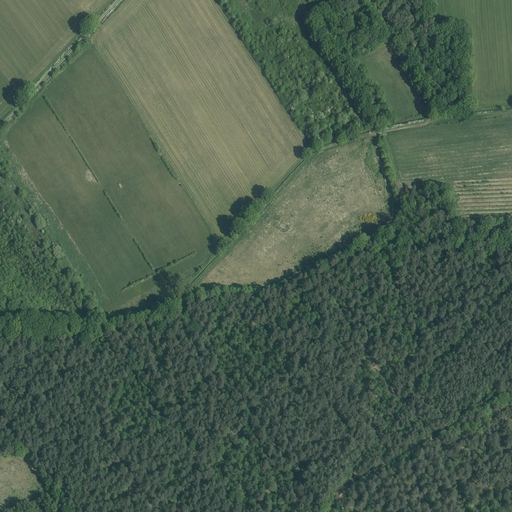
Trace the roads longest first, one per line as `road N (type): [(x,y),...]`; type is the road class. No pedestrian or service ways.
road 1 (track): [(371,236),(259,300),(363,462),(347,488)]
road 2 (track): [(369,0),(429,110),(421,124),(377,135),(399,214),(371,236)]
road 3 (track): [(328,511),(347,488),(511,398)]
road 4 (track): [(0,127),(118,0)]
road 5 (track): [(371,236),(446,360)]
road 6 (track): [(363,462),(446,360)]
